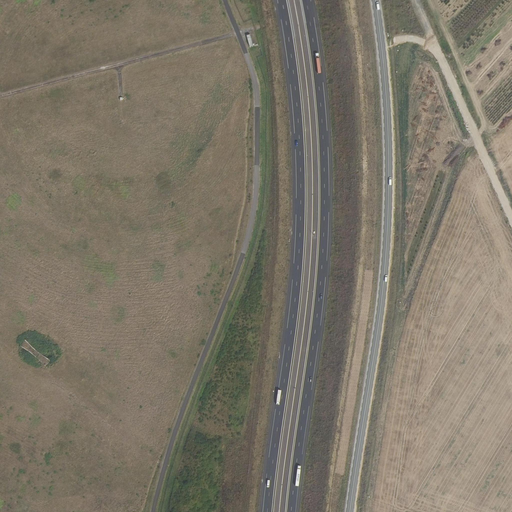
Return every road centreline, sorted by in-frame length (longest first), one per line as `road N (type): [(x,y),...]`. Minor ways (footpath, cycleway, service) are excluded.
road 1 (trunk): [(281,0),(297,107),(301,232),(267,511)]
road 2 (secondary): [(351,511),(385,269),(385,83),(374,0)]
road 3 (trunk): [(292,511),(324,232),(321,104),(306,0)]
road 4 (track): [(0,100),(241,37)]
